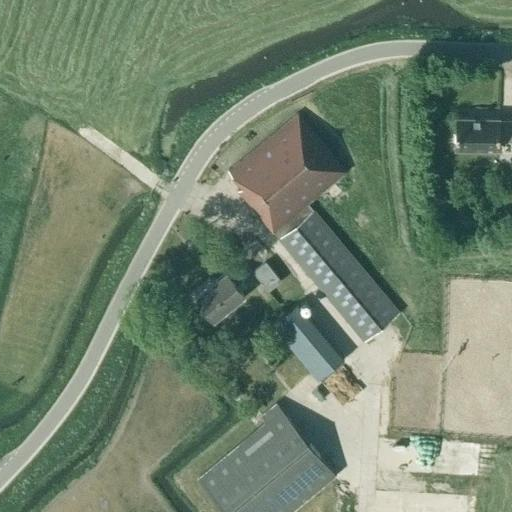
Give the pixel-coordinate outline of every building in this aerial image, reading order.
[(82,99),(81,112),(85,124),(93,134),(105,140),(118,140),(130,135),(139,125),(143,113),(142,100),(136,89),(125,81),(113,78),(100,80),(89,88),(82,99)] [(279,239),(364,341),(399,312),(313,210),(313,211),(308,204),(331,185),(329,182),(343,170),(297,114),(228,173),(242,189),(239,192),(273,233),(273,232),(279,239)] [(511,119),(499,120),(499,118),(455,118),(455,149),(499,149),(499,142),(511,141),(511,119)] [(253,271),(268,291),(281,281),(265,261),(253,271)] [(244,296),(236,285),(248,275),(242,266),(229,276),(226,273),(195,297),(214,321),(244,296)] [(343,359),(296,303),(271,324),(318,380),(343,359)] [(225,511),(290,511),(335,475),(276,404),(261,416),(266,422),(198,478),(225,511)]
